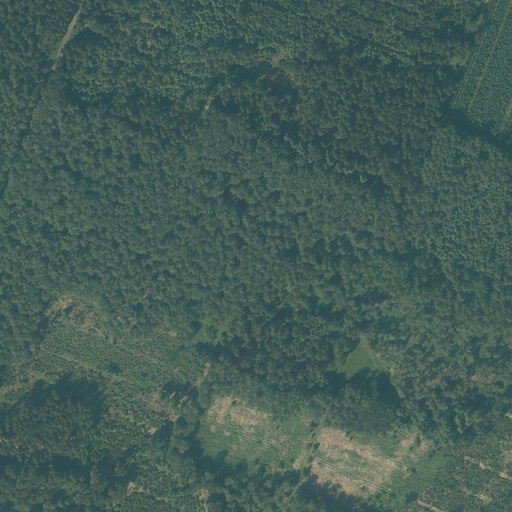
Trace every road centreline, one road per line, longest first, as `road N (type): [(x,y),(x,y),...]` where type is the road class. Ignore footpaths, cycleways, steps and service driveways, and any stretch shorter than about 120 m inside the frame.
road 1 (track): [(491,0),(279,511)]
road 2 (track): [(0,71),(511,282)]
road 3 (track): [(83,0),(0,199)]
